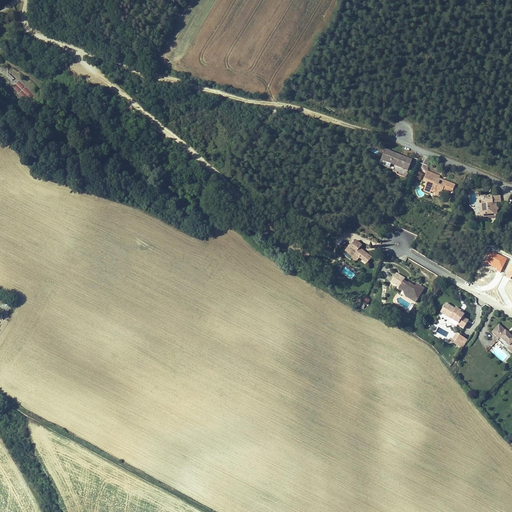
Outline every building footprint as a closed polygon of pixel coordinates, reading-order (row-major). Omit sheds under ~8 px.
[(18,81),(12,87),(27,100),(33,94),(18,81)] [(390,150),(385,162),(398,166),(397,170),(400,171),(400,172),(409,175),(414,159),(405,157),(406,155),(390,150)] [(454,187),(457,188),(459,184),(454,182),(452,187),(443,184),(447,175),(433,170),(430,179),(433,180),(432,184),(438,186),(437,188),(441,190),(440,193),(445,195),(448,189),(452,192),(454,187)] [(420,180),(423,173),(416,171),(413,178),(420,180)] [(487,200),(484,200),(485,215),(501,215),(501,211),(504,208),(500,204),(500,202),(506,201),(505,195),(496,195),(494,197),(490,194),(487,197),(487,200)] [(362,252),(362,251),(365,249),(358,244),(353,250),(352,249),(348,255),(356,260),(356,262),(359,264),(360,263),(363,261),(370,267),(374,260),(367,254),(366,255),(362,252)] [(401,274),(395,284),(404,289),(403,291),(409,294),(409,291),(410,291),(413,293),(414,296),(420,293),(417,287),(414,285),(412,286),(408,283),(409,282),(410,280),(401,274)] [(463,314),(464,312),(461,310),(460,312),(451,307),(447,314),(453,317),(451,320),(463,326),(462,329),(468,332),(473,323),(468,320),(469,317),(467,316),(463,314)] [(502,334),(506,329),(503,326),(496,334),(503,341),(506,337),(502,334)] [(511,334),(506,329),(502,334),(506,337),(503,341),(511,348),(510,349),(511,350),(511,334)] [(455,332),(450,342),(462,348),(467,339),(455,332)]
